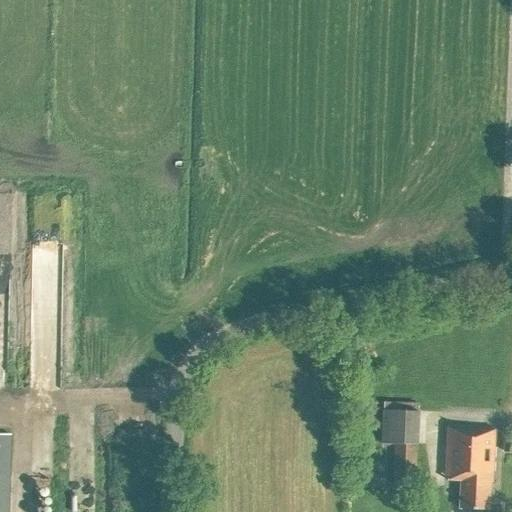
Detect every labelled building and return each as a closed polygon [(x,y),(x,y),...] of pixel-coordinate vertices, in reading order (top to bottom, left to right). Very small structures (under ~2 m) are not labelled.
[(28,199),(30,210),(52,206),(50,195),(28,199)] [(392,483),(413,484),(418,411),(383,410),(381,443),(394,443),(392,483)] [(488,510),(490,482),(492,482),(494,430),(447,427),(445,479),(460,480),(459,508),(488,510)] [(7,511),(10,435),(0,435),(0,511),(7,511)] [(511,451),(511,440),(503,440),(502,452),(511,451)]
